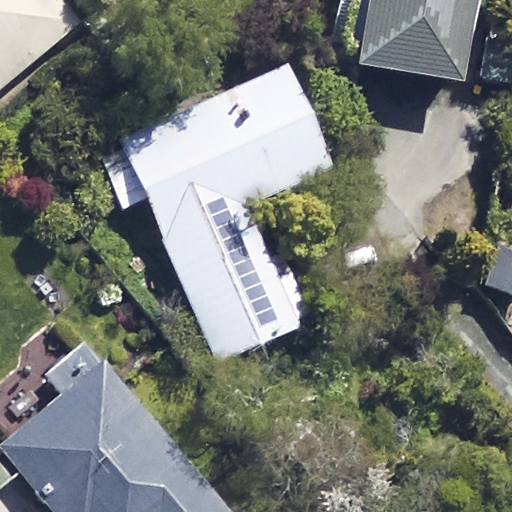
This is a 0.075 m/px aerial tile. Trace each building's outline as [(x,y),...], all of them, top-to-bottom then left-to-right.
[(0,0),(0,78),(68,23),(49,0),(0,0)] [(464,0),(356,0),(344,69),(450,87),(464,0)] [(320,169),(278,67),(114,135),(207,363),(306,322),(254,197),(320,169)] [(227,511),(98,362),(0,446),(0,448),(55,511),(227,511)] [(0,465),(0,488),(11,479),(0,465)]
